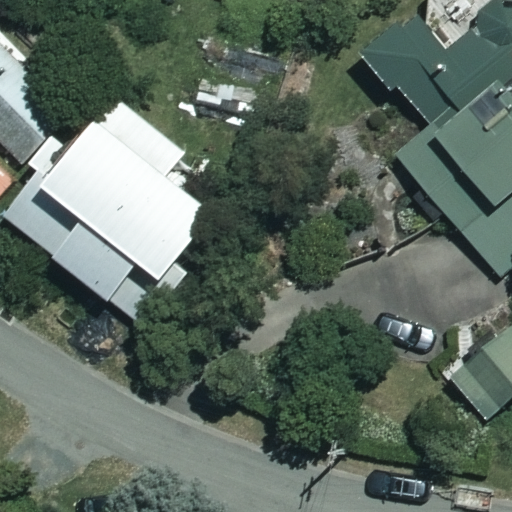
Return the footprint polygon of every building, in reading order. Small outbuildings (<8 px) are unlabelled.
[(505,49),(511,57),(511,0),(475,0),(434,36),(405,1),(357,42),(424,121),(501,53),(505,49)] [(0,138),(17,154),(60,100),(23,68),(29,61),(0,35),(0,138)] [(511,57),(505,49),(501,53),(424,121),(391,149),(500,277),(511,266),(511,211),(505,217),(487,196),(511,174),(511,57)] [(60,100),(17,154),(30,165),(0,198),(0,204),(140,327),(172,289),(150,270),(209,202),(164,164),(181,145),(102,76),(72,111),(60,100)] [(511,387),(511,311),(509,309),(448,365),(488,409),(511,387)]
